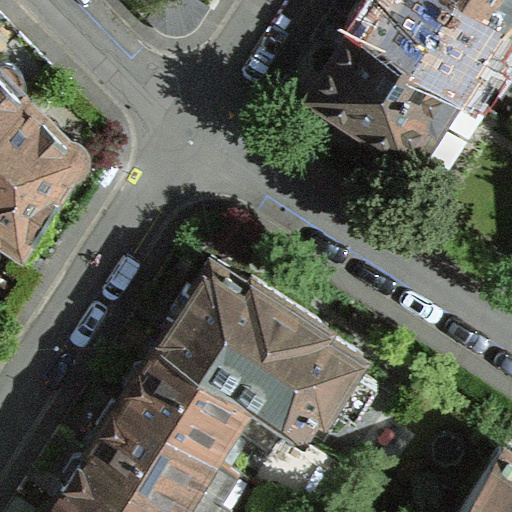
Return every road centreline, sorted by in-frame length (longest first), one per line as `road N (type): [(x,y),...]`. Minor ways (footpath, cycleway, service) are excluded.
road 1 (residential): [(181,120),(511,334)]
road 2 (residential): [(0,416),(181,120)]
road 3 (residential): [(65,0),(181,120)]
road 4 (residential): [(261,0),(181,120)]
